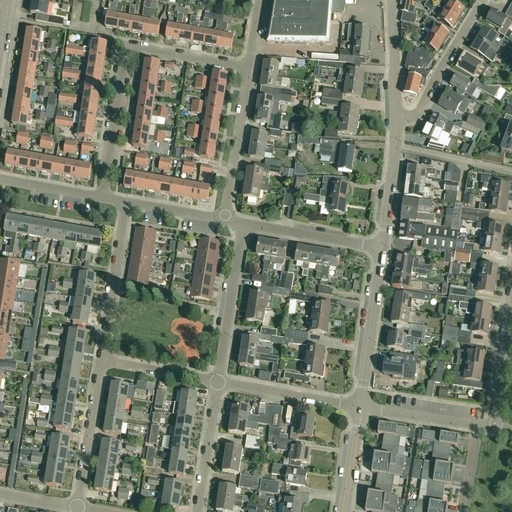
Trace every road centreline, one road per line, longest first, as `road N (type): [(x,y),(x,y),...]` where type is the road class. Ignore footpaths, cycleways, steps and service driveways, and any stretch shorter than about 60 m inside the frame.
road 1 (residential): [(103,198),(129,47),(247,69)]
road 2 (residential): [(360,408),(381,247)]
road 3 (residential): [(217,383),(242,223)]
road 4 (residential): [(101,361),(127,202)]
road 5 (residential): [(226,220),(247,69)]
road 6 (residential): [(396,117),(420,109),(484,0)]
road 7 (residential): [(78,508),(101,361)]
road 8 (residential): [(360,408),(217,383)]
road 9 (residential): [(381,247),(242,223)]
road 10 (residential): [(494,429),(360,408)]
road 11 (residential): [(381,247),(396,117)]
road 12 (residential): [(197,511),(217,383)]
